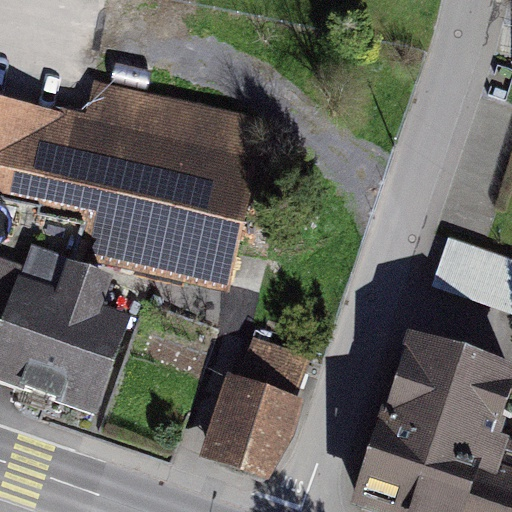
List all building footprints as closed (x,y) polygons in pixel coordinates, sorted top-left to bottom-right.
[(90,134),(0,113),(0,212),(53,224),(45,262),(228,300),(264,129),(98,95),(90,134)] [(511,261),(452,240),(434,290),(511,317),(511,261)] [(0,276),(0,347),(22,284),(0,276)] [(61,302),(22,284),(0,347),(0,388),(107,427),(143,321),(113,306),(118,293),(74,278),(61,302)] [(243,391),(230,390),(207,469),(268,493),(309,415),(318,375),(256,349),(243,391)] [(511,422),(511,383),(409,349),(353,511),(511,511),(511,467),(498,463),(511,422)]
